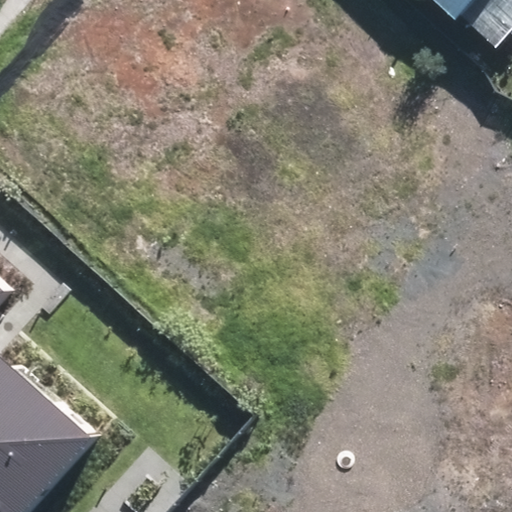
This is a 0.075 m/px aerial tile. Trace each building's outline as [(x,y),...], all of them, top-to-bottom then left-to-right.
[(316,0),(176,0),(253,69),(316,0)] [(387,0),(329,0),(320,11),(324,15),(304,38),(346,74),(365,51),(371,57),(406,16),(387,0)] [(441,0),(465,21),(483,0),(441,0)] [(211,110),(127,37),(32,146),(116,219),(211,110)] [(255,272),(201,222),(136,292),(191,342),(255,272)] [(47,290),(0,249),(0,511),(49,511),(137,414),(25,315),(47,290)] [(196,511),(344,511),(294,467),(262,437),(195,510),(196,511)]
